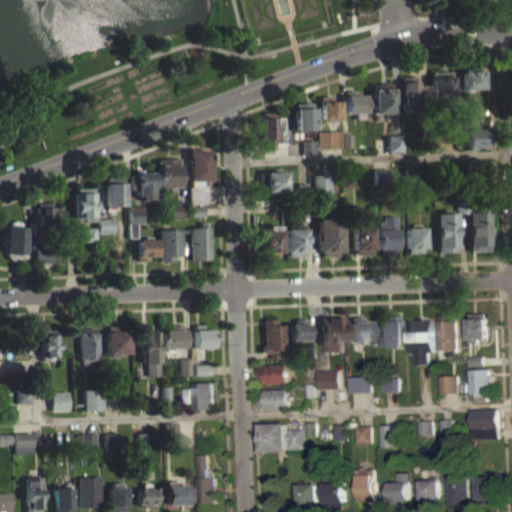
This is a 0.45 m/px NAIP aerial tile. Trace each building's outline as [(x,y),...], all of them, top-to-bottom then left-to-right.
[(482,87),(482,78),(484,78),(484,65),(469,65),(469,70),(461,70),(461,87),(482,87)] [(451,72),(430,72),(430,95),(451,95),(451,72)] [(415,104),(409,104),(410,111),(401,111),(400,76),(414,75),(415,86),(415,97),(415,104)] [(461,78),(461,97),(483,96),(482,77),(461,78)] [(415,86),(427,85),(427,97),(415,97),(415,86)] [(391,87),(371,88),(371,113),(381,112),(382,116),(390,116),(390,113),(392,111),(391,87)] [(362,117),(362,113),(364,113),(363,94),(355,94),(355,90),(343,90),(343,112),(353,112),(353,117),(362,117)] [(338,118),(338,100),(332,100),(331,99),(331,95),(318,95),(318,119),(327,119),(327,121),(334,121),(334,118),(338,118)] [(312,128),(312,107),(310,106),(310,102),(293,102),(293,107),(291,107),(291,129),(312,128)] [(474,107),(459,107),(460,116),(474,116),(474,107)] [(285,129),(282,129),(282,116),(272,116),(272,111),(260,112),(260,146),(273,146),(273,143),(285,143),(285,129)] [(479,128),(479,117),(461,117),(461,131),(465,131),(465,128),(479,128)] [(490,147),(489,139),(485,135),(485,128),(479,128),(465,128),(465,131),(465,147),(490,147)] [(316,131),(316,148),(341,147),(341,130),(316,131)] [(341,134),(341,147),(350,147),(350,134),(341,134)] [(401,135),(386,135),(386,152),(402,152),(401,135)] [(314,140),(300,140),(300,153),(314,153),(314,140)] [(314,147),(300,147),(301,162),(314,161),(314,147)] [(207,179),(188,179),(187,155),(185,154),(185,149),(196,149),(196,150),(207,150),(207,179)] [(176,158),(156,158),(156,186),(177,186),(177,178),(176,172),(176,169),(177,168),(177,164),(176,162),(176,158)] [(489,160),(485,160),(485,158),(464,159),(464,176),(490,175),(489,160)] [(418,167),(404,167),(404,181),(418,181),(418,167)] [(373,168),(373,183),(387,183),(387,168),(373,168)] [(133,169),(131,170),(127,171),(128,178),(129,180),(129,184),(130,188),(134,188),(134,194),(138,198),(150,199),(150,188),(153,185),(152,171),(141,171),(141,169),(133,169)] [(284,170),(284,172),(288,172),(288,184),(285,184),(285,190),(263,191),(262,189),(260,189),(259,171),(284,170)] [(355,171),(341,171),(341,186),(355,186),(355,171)] [(329,175),(312,175),(312,192),(329,192),(329,175)] [(123,205),(122,182),(120,179),(120,176),(104,176),(104,180),(103,181),(103,185),(102,185),(102,189),(103,190),(103,204),(104,206),(123,205)] [(306,182),(296,182),(296,194),(306,194),(306,182)] [(75,188),(75,192),(73,192),(74,217),(83,217),(83,219),(93,219),(93,192),(92,191),(92,188),(75,188)] [(203,209),(203,188),(188,188),(188,209),(203,209)] [(184,200),(170,200),(170,216),(184,216),(184,200)] [(36,202),(34,208),(34,230),(36,231),(39,234),(56,235),(57,207),(49,207),(49,202),(36,202)] [(141,222),(125,222),(125,206),(140,205),(141,222)] [(188,205),(201,205),(201,215),(188,215),(188,205)] [(183,208),(169,208),(169,224),(183,224),(183,208)] [(468,211),(469,251),(489,250),(487,211),(468,211)] [(457,251),(456,212),(436,212),(437,251),(457,251)] [(381,215),(381,220),(377,220),(377,228),(375,228),(375,249),(383,249),(383,254),(394,254),(394,249),(395,248),(396,247),(396,245),(395,244),(395,243),(395,215),(381,215)] [(110,217),(95,218),(96,233),(110,232),(110,217)] [(320,251),(316,251),(316,218),(340,218),(340,250),(337,251),(337,255),(320,255),(320,251)] [(188,227),(189,260),(208,259),(208,227),(206,227),(205,222),(199,222),(199,227),(188,227)] [(134,224),(126,224),(126,237),(134,237),(134,224)] [(286,251),(285,250),(285,227),(291,227),(291,224),(304,224),(304,250),(304,255),(287,256),(286,251)] [(410,224),(410,226),(404,227),(404,248),(406,248),(407,253),(422,252),(422,247),(423,247),(423,226),(418,226),(418,224),(410,224)] [(96,240),(111,240),(110,225),(95,225),(96,240)] [(280,229),(279,229),(279,225),(265,225),(265,229),(260,229),(260,250),(280,250),(280,229)] [(371,225),(351,225),(351,241),(352,243),(352,249),(353,249),(353,252),(370,253),(370,249),(372,248),(371,225)] [(22,227),(4,226),(3,252),(21,253),(22,227)] [(95,227),(83,227),(83,240),(95,240),(95,227)] [(172,260),(172,255),(180,255),(179,228),(156,229),(157,260),(172,260)] [(94,235),(82,235),(82,248),(94,248),(94,235)] [(135,238),(135,260),(146,260),(146,256),(154,256),(154,238),(135,238)] [(33,255),(33,241),(25,241),(25,255),(33,255)] [(50,270),(50,253),(36,253),(35,269),(50,270)] [(485,311),(468,312),(468,316),(467,316),(468,338),(487,337),(487,316),(486,316),(485,311)] [(439,314),(439,319),(438,319),(439,349),(447,348),(447,350),(453,350),(453,348),(458,348),(457,319),(456,319),(455,314),(439,314)] [(369,320),(363,320),(362,319),(362,315),(351,315),(351,321),(349,321),(350,325),(348,326),(348,327),(349,328),(349,329),(348,330),(348,333),(350,333),(350,337),(349,337),(349,339),(351,340),(360,340),(360,343),(370,342),(369,320)] [(387,315),(387,320),(381,320),(381,346),(400,345),(400,319),(398,319),(398,315),(387,315)] [(320,316),(321,342),(322,342),(322,349),(344,349),(344,316),(320,316)] [(418,317),(418,320),(409,320),(410,352),(415,352),(415,363),(429,363),(429,351),(434,351),(434,319),(425,319),(425,317),(418,317)] [(284,323),(275,323),(275,318),(262,318),(262,334),(263,334),(263,341),(264,341),(264,344),(261,344),(261,351),(269,351),(269,350),(273,350),(273,349),(284,349),(284,323)] [(289,322),(289,339),(307,339),(307,322),(289,322)] [(140,324),(140,362),(144,362),(144,375),(157,375),(156,330),(147,331),(147,324),(140,324)] [(181,324),(170,324),(170,329),(163,329),(163,347),(183,347),(183,328),(181,328),(181,324)] [(107,325),(107,330),(105,330),(105,353),(128,352),(128,325),(107,325)] [(79,328),(79,332),(77,332),(78,360),(99,360),(99,348),(97,347),(96,343),(96,332),(94,330),(94,328),(79,328)] [(192,328),(192,347),(211,347),(211,328),(192,328)] [(56,334),(55,333),(55,329),(39,329),(39,359),(51,359),(52,356),(55,356),(57,355),(57,340),(56,339),(56,334)] [(26,353),(26,341),(16,341),(16,353),(26,353)] [(269,350),(269,351),(269,357),(285,357),(285,349),(284,349),(273,349),(273,350),(269,350)] [(484,354),(469,355),(470,365),(484,365),(484,354)] [(189,357),(179,357),(179,374),(189,374),(189,357)] [(210,363),(194,364),(194,375),(210,374),(210,363)] [(287,363),(264,363),(264,365),(259,365),(259,376),(265,376),(265,382),(287,382),(287,363)] [(490,368),(470,369),(470,393),(474,393),(474,399),(487,399),(487,393),(493,393),(494,375),(490,375),(490,368)] [(339,369),(319,369),(319,387),(340,387),(339,369)] [(211,382),(211,372),(194,372),(194,382),(211,382)] [(458,374),(440,374),(441,392),(458,392),(458,374)] [(349,375),(349,392),(372,391),(371,375),(349,375)] [(399,375),(399,390),(383,390),(383,376),(399,375)] [(212,382),(193,382),(193,388),(185,388),(185,402),(193,402),(194,407),(212,407),(212,382)] [(399,398),(399,385),(383,385),(383,398),(399,398)] [(287,388),(264,388),(265,397),(260,397),(260,406),(287,406),(287,388)] [(30,402),(30,389),(16,389),(16,402),(30,402)] [(82,389),(82,409),(101,409),(101,389),(82,389)] [(66,391),(49,391),(49,409),(66,409),(66,391)] [(132,395),(150,395),(150,409),(132,408),(132,395)] [(30,397),(16,396),(15,410),(30,410),(30,397)] [(150,402),(132,403),(132,417),(150,417),(150,402)] [(500,426),(498,426),(471,427),(470,410),(500,409),(500,426)] [(418,420),(432,419),(432,433),(419,433),(418,420)] [(441,419),(441,433),(452,433),(452,419),(441,419)] [(306,421),(306,435),(316,435),(316,421),(306,421)] [(286,422),(256,423),(257,449),(287,448),(287,439),(286,432),(286,422)] [(163,423),(164,440),(175,440),(175,423),(163,423)] [(333,424),(346,424),(347,438),(333,438),(333,424)] [(398,424),(380,424),(380,446),(399,445),(399,433),(399,431),(398,424)] [(355,425),(371,425),(371,442),(355,441),(355,425)] [(452,426),(441,427),(441,441),(453,440),(452,426)] [(498,426),(498,437),(471,438),(471,427),(498,426)] [(418,442),(433,441),(432,427),(418,427),(418,442)] [(286,432),(289,432),(289,428),(305,428),(305,448),(290,448),(290,439),(287,439),(286,432)] [(305,429),(306,443),(317,443),(316,429),(305,429)] [(333,447),(346,447),(346,432),(333,431),(333,447)] [(12,433),(12,452),(31,452),(31,432),(12,433)] [(94,432),(75,432),(75,449),(94,449),(94,432)] [(103,432),(103,449),(117,450),(117,432),(103,432)] [(136,433),(136,446),(146,446),(146,433),(136,433)] [(9,434),(0,434),(0,443),(9,443),(9,434)] [(499,435),(472,436),(473,446),(499,445),(499,435)] [(135,441),(136,455),(147,454),(146,440),(135,441)] [(9,441),(0,441),(0,451),(10,451),(9,441)] [(208,454),(197,454),(197,468),(199,468),(199,476),(197,476),(197,501),(216,501),(216,493),(218,493),(218,486),(216,486),(216,477),(208,477),(208,454)] [(373,468),(361,468),(362,474),(357,474),(357,500),(375,500),(375,491),(377,491),(377,480),(373,480),(373,468)] [(391,504),(390,482),(398,481),(398,472),(408,471),(409,499),(403,499),(403,504),(391,504)] [(462,503),(462,498),(468,498),(468,471),(446,471),(446,503),(462,503)] [(478,476),(488,476),(488,472),(497,471),(497,475),(498,474),(499,495),(479,496),(478,476)] [(40,476),(23,476),(24,499),(25,501),(25,511),(39,511),(39,500),(40,499),(40,476)] [(78,476),(99,476),(100,505),(78,505),(78,476)] [(440,478),(420,478),(420,498),(440,498),(440,478)] [(125,486),(121,484),(121,481),(110,481),(110,486),(107,486),(107,506),(109,506),(109,511),(125,510),(125,486)] [(136,488),(136,505),(142,505),(142,507),(150,507),(150,504),(157,504),(157,492),(156,491),(156,488),(153,489),(153,487),(150,486),(150,482),(142,482),(142,488),(136,488)] [(325,502),(325,482),(346,482),(346,501),(344,501),(344,505),(327,505),(327,502),(325,502)] [(319,483),(298,483),(298,502),(318,502),(318,492),(319,492),(319,483)] [(187,504),(187,501),(191,501),(191,487),(186,487),(186,484),(165,484),(165,504),(187,504)] [(69,487),(52,487),(50,489),(50,491),(51,492),(51,497),(52,499),(52,511),(69,511),(69,487)] [(8,492),(0,492),(0,510),(9,510),(8,492)]
